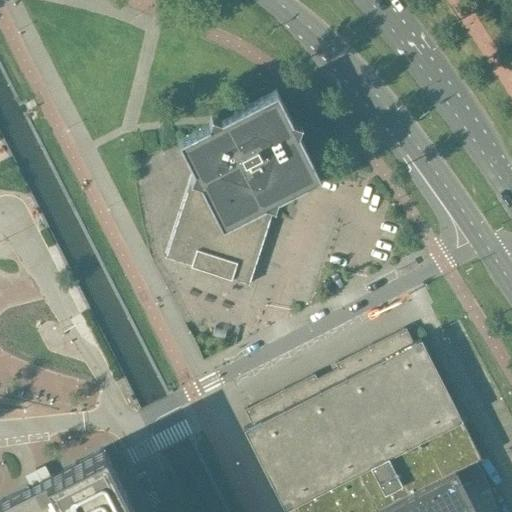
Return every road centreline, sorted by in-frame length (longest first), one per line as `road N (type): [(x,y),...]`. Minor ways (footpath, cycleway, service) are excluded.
road 1 (unclassified): [(486,246),(126,422)]
road 2 (secondary): [(268,0),(383,110),(486,246)]
road 3 (secondary): [(511,195),(369,0)]
road 4 (unclassified): [(126,422),(0,223)]
